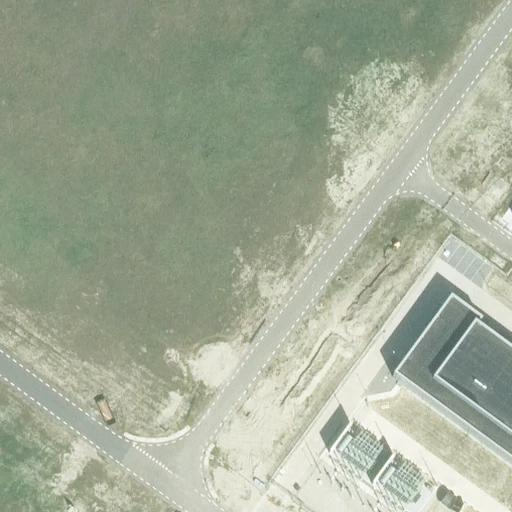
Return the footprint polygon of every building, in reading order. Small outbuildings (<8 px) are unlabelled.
[(0,123),(2,122),(11,122),(11,111),(3,98),(16,99),(15,113),(28,96),(36,96),(38,25),(37,24),(38,7),(31,2),(19,17),(3,4),(0,7),(0,123)] [(164,2),(144,7),(131,26),(135,45),(155,59),(174,55),(179,47),(189,45),(191,51),(182,63),(187,83),(205,96),(213,94),(217,88),(215,76),(198,64),(197,59),(213,55),(187,37),(182,15),(164,2)] [(115,65),(132,82),(142,72),(124,55),(115,65)] [(113,80),(129,92),(134,86),(118,73),(113,80)] [(114,224),(144,171),(113,153),(82,205),(114,224)] [(177,189),(190,199),(213,170),(200,160),(177,189)] [(478,185),(496,198),(509,179),(491,166),(478,185)] [(153,269),(167,246),(156,239),(142,262),(153,269)] [(173,247),(164,254),(173,267),(182,260),(173,247)] [(392,377),(465,430),(511,464),(511,356),(473,328),(478,322),(449,300),(392,377)] [(143,398),(170,362),(162,355),(134,392),(143,398)]
